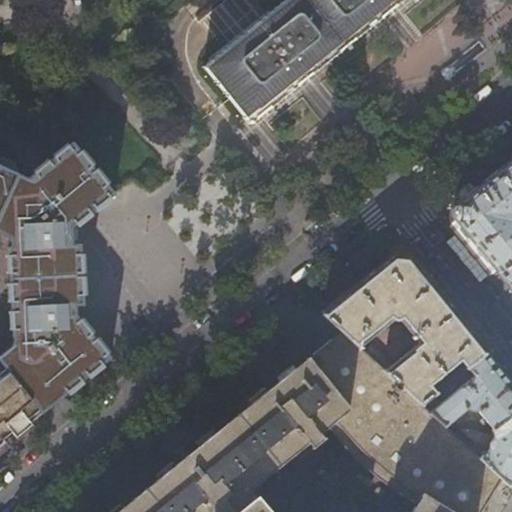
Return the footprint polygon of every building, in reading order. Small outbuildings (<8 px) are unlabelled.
[(389,0),(287,0),(204,67),(244,116),(296,75),(349,32),(372,14),(389,0)] [(113,193),(72,143),(27,179),(17,174),(0,210),(0,232),(15,240),(16,249),(13,249),(13,345),(0,355),(0,361),(5,368),(41,411),(84,377),(111,355),(76,312),(74,283),(72,251),(70,228),(83,217),(113,193)] [(0,210),(17,174),(16,167),(0,160),(0,210)] [(511,164),(510,162),(483,183),(456,205),(455,220),(474,244),(483,255),(497,272),(511,260),(511,164)] [(466,367),(485,353),(435,291),(409,257),(394,255),(360,283),(322,313),(328,319),(342,332),(370,358),(377,352),(370,345),(362,342),(390,318),(394,320),(400,320),(419,343),(384,371),(421,404),(427,399),(435,392),(430,385),(432,383),(461,361),(466,367)] [(511,260),(497,272),(511,289),(511,260)] [(373,471),(415,502),(433,511),(479,511),(500,478),(474,453),(470,449),(465,445),(444,426),(421,404),(384,371),(370,358),(342,332),(329,342),(309,359),(307,357),(286,375),(327,425),(356,456),(373,471)] [(466,367),(473,376),(433,408),(427,399),(421,404),(444,426),(468,407),(472,410),(477,409),(483,417),(480,420),(484,424),(487,422),(492,428),(505,418),(503,413),(511,404),(511,386),(499,370),(485,353),(466,367)] [(5,368),(0,372),(0,444),(5,440),(3,437),(10,431),(13,434),(22,427),(41,411),(5,368)] [(308,442),(312,447),(324,436),(320,431),(327,425),(286,375),(270,388),(193,450),(141,492),(117,511),(221,511),(247,491),(294,453),(295,452),(308,442)] [(511,404),(503,413),(505,418),(492,428),(492,438),(488,442),(486,450),(482,454),(478,450),(474,453),(500,478),(511,488),(511,404)] [(470,449),(474,445),(469,441),(465,445),(470,449)] [(299,457),(312,447),(308,442),(295,452),(299,457)] [(221,511),(235,511),(252,498),(247,491),(221,511)] [(270,511),(256,496),(252,498),(235,511),(270,511)] [(433,511),(415,502),(408,511),(433,511)]
